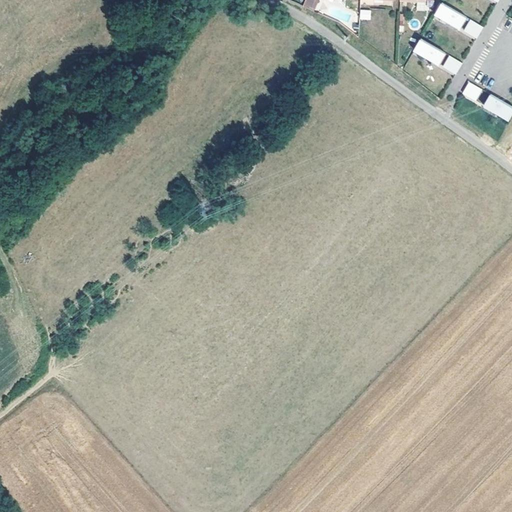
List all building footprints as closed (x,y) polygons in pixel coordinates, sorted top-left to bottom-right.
[(307,0),(306,4),(317,8),(320,0),(307,0)] [(469,16),(445,1),(439,12),(463,26),(469,16)] [(474,19),(467,29),(480,37),(487,26),(474,19)] [(424,38),(418,48),(442,62),(448,52),(424,38)] [(453,55),(446,66),(459,73),(466,62),(453,55)] [(472,80),(465,91),(478,99),(484,88),(472,80)] [(511,104),(491,92),(484,103),(509,117),(511,111),(511,104)]
